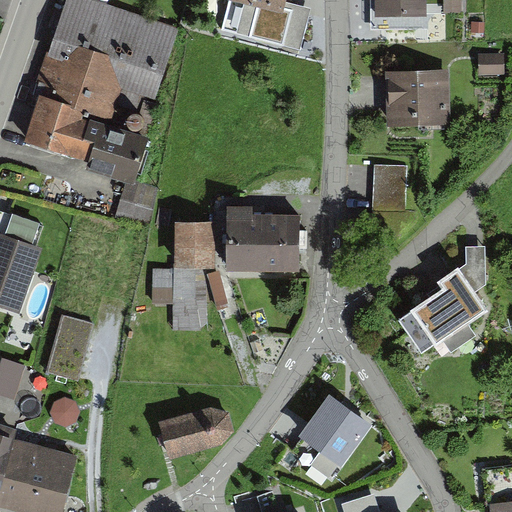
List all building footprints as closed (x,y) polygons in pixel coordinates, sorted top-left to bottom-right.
[(182,28),(99,0),(66,0),(35,92),(41,94),(25,141),(88,162),(85,170),(127,184),(135,187),(137,180),(152,138),(111,124),(123,89),(157,101),(182,28)] [(284,13),(234,0),(229,0),(222,31),(301,51),(312,8),(287,1),(284,13)] [(287,0),(234,0),(284,13),(287,1),(287,0)] [(376,0),(376,17),(428,16),(427,0),(376,0)] [(462,0),(444,0),(445,14),(463,13),(462,0)] [(505,76),(505,53),(479,53),(479,76),(505,76)] [(450,68),(386,71),(388,127),(452,124),(450,68)] [(408,166),(374,164),(373,251),(394,251),(419,230),(418,212),(407,212),(408,166)] [(162,188),(137,180),(135,187),(127,184),(117,217),(150,227),(162,188)] [(265,270),(266,214),(253,214),(253,206),(227,205),(227,270),(265,270)] [(6,235),(0,233),(0,306),(21,314),(44,248),(33,244),(40,223),(13,213),(6,235)] [(301,270),(301,214),(266,214),(265,270),(301,270)] [(215,268),(215,221),(176,221),(174,268),(154,269),(153,304),(173,304),(173,331),(200,332),(209,324),(208,289),(202,269),(215,268)] [(459,269),(458,266),(437,280),(442,288),(411,309),(412,311),(400,320),(423,354),(435,345),(436,346),(443,342),(469,324),(489,311),(476,292),(487,285),(486,246),(466,246),(467,264),(459,269)] [(220,271),(208,274),(217,306),(229,302),(220,271)] [(95,323),(63,315),(47,372),(79,381),(95,323)] [(469,324),(443,342),(451,354),(477,336),(469,324)] [(26,366),(3,358),(0,365),(0,394),(15,400),(26,366)] [(373,425),(329,394),(299,435),(342,467),(373,425)] [(235,431),(230,412),(211,406),(160,421),(164,435),(167,446),(171,460),(222,445),(235,431)] [(0,504),(26,511),(64,511),(79,456),(16,438),(19,429),(0,423),(0,504)] [(167,446),(164,435),(158,438),(160,446),(167,446)] [(488,511),(492,511),(491,511),(511,511),(511,466),(483,469),(488,511)] [(377,511),(372,495),(342,503),(345,511),(377,511)]
